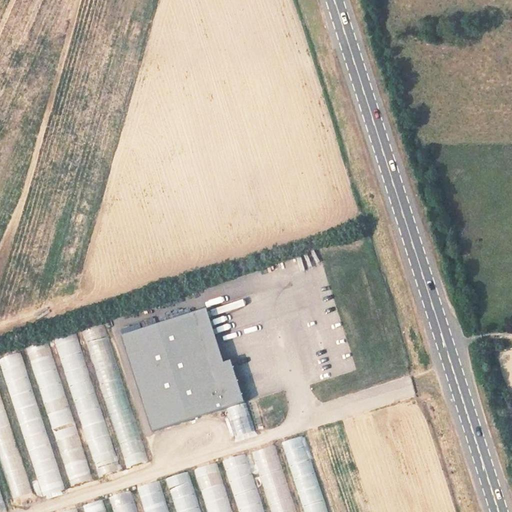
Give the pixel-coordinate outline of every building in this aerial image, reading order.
[(122,335),(153,430),(242,402),(229,360),(224,362),(206,308),(122,335)] [(106,323),(85,329),(124,469),(145,463),(106,323)] [(75,333),(55,339),(98,477),(118,471),(75,333)] [(27,348),(70,486),(91,480),(49,342),(27,348)] [(23,351),(1,358),(39,497),(62,490),(23,351)] [(141,420),(146,434),(150,433),(145,419),(141,420)] [(327,511),(305,435),(283,442),(303,511),(327,511)] [(178,442),(182,452),(196,446),(192,436),(178,442)] [(296,511),(278,445),(255,451),(271,511),(296,511)] [(264,511),(247,453),(224,460),(239,511),(264,511)] [(233,511),(220,462),(197,468),(208,511),(233,511)] [(167,477),(177,511),(201,511),(190,471),(167,477)] [(169,511),(160,480),(138,487),(145,511),(169,511)] [(114,511),(138,511),(132,490),(110,496),(114,511)] [(84,504),(86,511),(108,511),(105,499),(84,504)]
